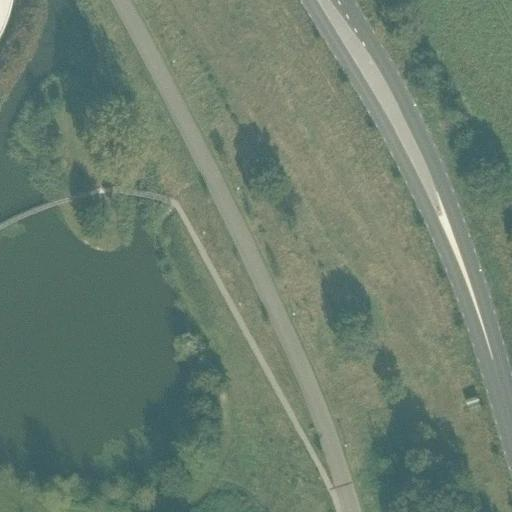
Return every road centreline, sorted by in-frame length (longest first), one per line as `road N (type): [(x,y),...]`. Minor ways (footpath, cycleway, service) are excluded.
road 1 (unclassified): [(116,0),(319,407),(345,511)]
road 2 (tertiary): [(306,0),(467,283)]
road 3 (tertiary): [(467,283),(449,205),(425,150),(343,0)]
road 4 (tertiary): [(467,283),(511,430)]
